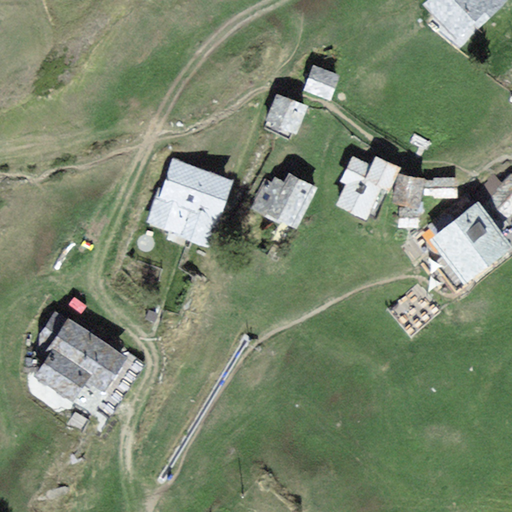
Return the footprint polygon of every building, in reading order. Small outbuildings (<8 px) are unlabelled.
[(421,0),(458,39),(500,0),(421,0)] [(338,73),(310,63),(300,90),(329,100),(338,73)] [(511,66),(503,72),(511,91),(511,90),(511,66)] [(306,108),(273,94),(259,125),(292,140),(306,108)] [(322,203),(353,218),(369,189),(375,190),(385,164),(363,151),(357,160),(343,153),(330,178),(333,180),(322,203)] [(190,250),(217,177),(156,155),(130,228),(190,250)] [(307,184),(272,166),(251,206),(286,224),(307,184)] [(511,200),(511,180),(501,171),(471,205),(492,223),(511,200)] [(407,204),(411,176),(383,172),(379,200),(391,202),(407,204)] [(444,197),(444,177),(418,177),(418,197),(444,197)] [(410,237),(443,281),(494,242),(460,198),(410,237)] [(407,204),(391,202),(391,205),(386,204),(384,224),(405,226),(407,204)] [(130,358),(50,315),(14,383),(93,426),(130,358)]
